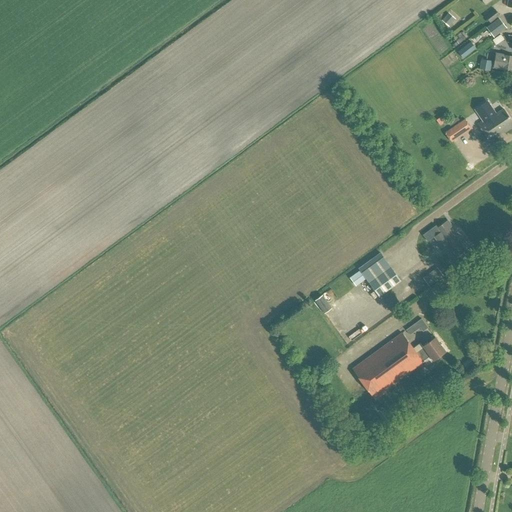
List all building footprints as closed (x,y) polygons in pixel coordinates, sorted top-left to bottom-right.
[(499,16),(494,9),(484,17),(489,23),(499,16)] [(448,26),(455,19),(448,13),(441,20),(448,26)] [(503,24),(499,18),(486,28),(493,37),(503,30),(500,26),(503,24)] [(462,60),(471,48),(467,45),(470,41),(461,34),(459,36),(458,36),(453,42),(458,46),(453,53),(462,60)] [(489,40),(492,44),(500,39),(497,35),(489,40)] [(493,67),(511,70),(511,57),(504,56),(504,55),(496,53),(493,67)] [(490,71),(491,61),(481,59),(479,69),(490,71)] [(480,138),(484,145),(490,141),(491,143),(496,140),(495,138),(503,132),(504,134),(511,128),(511,127),(510,125),(511,123),(511,121),(503,109),(493,115),(492,114),(487,117),(488,118),(484,121),(482,120),(477,123),(485,135),(480,138)] [(439,126),(448,120),(444,115),(436,120),(439,126)] [(450,126),(459,120),(457,117),(448,123),(450,126)] [(443,133),(450,143),(470,129),(464,119),(443,133)] [(434,237),(452,262),(459,257),(456,253),(465,247),(450,228),(452,226),(447,220),(437,228),(440,232),(434,237)] [(428,241),(434,237),(430,232),(425,236),(428,241)] [(369,283),(379,297),(401,281),(380,253),(364,265),(368,270),(363,273),(370,283),(369,283)] [(444,277),(438,269),(424,279),(430,288),(444,277)] [(362,275),(353,282),(356,286),(366,279),(362,275)] [(330,307),(321,295),(314,300),(323,312),(330,307)] [(353,369),(376,401),(387,392),(385,390),(428,356),(433,361),(446,351),(434,337),(422,346),(424,349),(417,354),(402,333),(353,369)]
